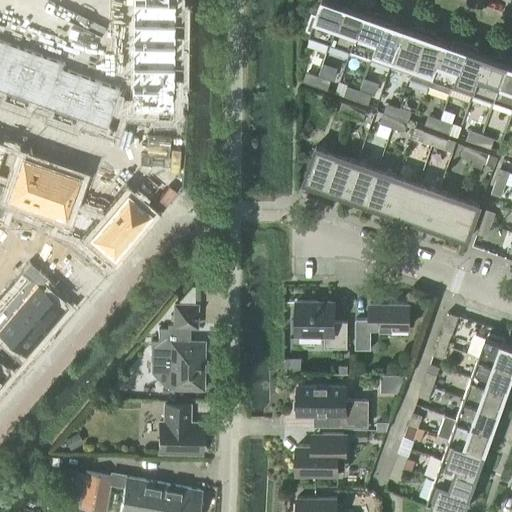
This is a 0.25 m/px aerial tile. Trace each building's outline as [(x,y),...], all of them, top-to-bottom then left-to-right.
[(331,40),(345,1),(342,0),(341,0),(330,0),(331,0),(329,0),(321,0),(316,15),(312,14),(306,29),(310,31),(310,33),(331,40)] [(351,47),(364,12),(356,9),(357,8),(354,6),(352,4),(349,3),(345,1),(331,40),(351,47)] [(131,3),(130,112),(173,112),(175,3),(131,3)] [(372,55),(385,16),(383,15),(380,14),(377,14),(374,14),(372,14),(372,15),(364,12),(351,47),(372,55)] [(392,62),(405,27),(397,24),(397,23),(395,21),(393,19),(390,17),(385,16),(372,55),(392,62)] [(412,69),(426,30),(423,29),(420,29),(417,28),(413,28),(412,29),(405,27),(392,62),(412,69)] [(429,86),(445,41),(438,38),(438,37),(436,35),(433,33),(432,33),(429,31),(426,30),(412,69),(409,79),(429,86)] [(0,39),(0,90),(106,129),(120,88),(58,66),(60,61),(0,39)] [(453,44),(445,41),(429,86),(450,93),(453,84),(467,44),(464,44),(461,43),(458,43),(453,43),(453,44)] [(474,91),(486,56),(478,53),(479,52),(476,50),(474,48),(471,46),(467,44),(453,84),(474,91)] [(494,98),(508,59),(505,58),(502,58),(499,57),(495,57),(494,59),(486,56),(474,91),(494,98)] [(511,104),(511,60),(508,59),(494,98),(511,104)] [(315,85),(318,76),(308,72),(304,82),(315,85)] [(329,79),(318,76),(315,85),(325,89),(329,79)] [(356,100),(359,90),(349,86),(345,96),(356,100)] [(369,94),(359,90),(356,100),(366,104),(369,94)] [(351,116),(354,106),(344,102),(340,112),(351,116)] [(395,117),(399,107),(389,104),(385,114),(395,117)] [(364,110),(354,106),(351,116),(361,119),(364,110)] [(409,111),(399,107),(395,117),(406,121),(409,111)] [(392,127),(395,117),(385,114),(382,124),(392,127)] [(437,129),(440,119),(430,115),(427,125),(437,129)] [(402,131),(406,121),(395,117),(392,127),(402,131)] [(451,123),(440,119),(437,129),(447,133),(451,123)] [(478,144),(482,134),(472,130),(468,140),(478,144)] [(432,145),(435,135),(425,131),(422,141),(432,145)] [(492,138),(482,134),(478,144),(489,147),(492,138)] [(446,139),(435,135),(432,145),(442,148),(446,139)] [(322,193),(336,154),(316,146),(303,182),(312,185),(311,186),(314,188),(316,190),(319,191),(322,193)] [(473,159),(476,149),(466,146),(462,156),(473,159)] [(486,153),(476,149),(473,159),(483,163),(486,153)] [(344,196),(357,161),(336,154),(322,193),(325,194),(328,194),(331,195),(334,195),(337,195),(337,194),(344,196)] [(0,183),(0,209),(5,211),(10,197),(37,207),(51,166),(24,156),(13,188),(0,183)] [(364,207),(377,168),(357,161),(344,196),(352,199),(352,200),(354,202),(357,204),(359,205),(364,207)] [(51,166),(37,207),(65,216),(60,230),(73,235),(81,212),(68,208),(79,176),(51,166)] [(385,211),(398,175),(377,168),(364,207),(366,208),(369,209),(372,209),(375,209),(377,209),(378,208),(385,211)] [(499,170),(496,180),(506,184),(509,174),(499,170)] [(405,222),(419,183),(398,175),(385,211),(393,214),(393,215),(395,217),(397,218),(400,220),(405,222)] [(502,194),(506,184),(496,180),(492,191),(502,194)] [(426,225),(439,190),(419,183),(405,222),(407,223),(410,223),(413,224),(418,224),(418,223),(426,225)] [(446,236),(460,197),(439,190),(426,225),(434,228),(433,229),(436,231),(438,233),(441,234),(443,236),(446,236)] [(81,212),(73,235),(87,240),(93,233),(114,252),(146,215),(125,196),(100,224),(94,217),(81,212)] [(480,205),(460,197),(446,236),(448,237),(451,238),(454,238),(459,238),(459,237),(468,240),(480,205)] [(485,211),(481,221),(491,224),(495,214),(485,211)] [(487,235),(491,224),(481,221),(477,231),(487,235)] [(26,279),(7,301),(45,333),(64,311),(38,289),(47,278),(29,263),(20,274),(26,279)] [(194,286),(182,299),(182,304),(197,304),(198,286),(194,286)] [(0,333),(1,333),(26,354),(45,333),(7,301),(0,309),(0,333)] [(334,321),(334,301),(297,301),(296,333),(324,333),(324,347),(347,348),(347,322),(334,321)] [(369,319),(355,319),(355,349),(371,349),(371,348),(370,348),(370,327),(409,328),(410,302),(370,302),(369,319)] [(174,324),(168,324),(168,328),(158,328),(158,341),(151,340),(150,360),(151,360),(151,372),(166,387),(170,387),(170,388),(203,389),(203,341),(188,341),(188,326),(196,327),(197,304),(182,304),(175,304),(174,324)] [(448,312),(444,322),(455,326),(458,316),(448,312)] [(441,332),(437,342),(447,346),(451,336),(441,332)] [(486,336),(478,357),(511,369),(511,345),(503,342),(504,338),(489,333),(488,336),(486,336)] [(443,356),(447,346),(437,342),(433,353),(443,356)] [(511,369),(478,357),(471,377),(506,390),(509,382),(510,383),(511,380),(511,369)] [(426,373),(423,383),(432,387),(436,376),(426,373)] [(506,390),(471,377),(463,398),(503,412),(504,409),(504,406),(505,403),(505,400),(505,398),(503,398),(506,390)] [(429,397),(432,387),(423,383),(419,394),(429,397)] [(346,400),(346,386),(298,385),(298,398),(294,398),(294,409),(298,409),(298,413),(328,413),(327,425),(368,426),(368,400),(346,400)] [(501,416),(503,412),(463,398),(456,418),(492,431),(494,423),(496,423),(497,421),(499,419),(501,416)] [(159,452),(201,453),(202,423),(186,422),(186,418),(189,418),(189,404),(165,404),(165,422),(160,422),(159,452)] [(412,414),(408,424),(418,427),(422,417),(412,414)] [(438,434),(449,438),(488,452),(489,450),(490,447),(490,444),(490,442),(490,439),(489,438),(492,431),(456,418),(445,414),(438,434)] [(414,438),(418,427),(408,424),(404,434),(414,438)] [(297,473),(337,473),(337,455),(345,455),(345,433),(321,433),(321,445),(297,445),(297,473)] [(487,454),(488,452),(449,438),(442,459),(477,471),(480,464),(481,464),(483,462),(485,459),(486,457),(487,454)] [(397,454),(394,465),(403,468),(407,458),(397,454)] [(474,479),(477,471),(442,459),(434,479),(474,493),(474,490),(475,487),(475,484),(476,481),(475,479),(474,479)] [(400,478),(403,468),(394,465),(390,475),(400,478)] [(78,507),(101,511),(103,511),(111,477),(85,472),(78,507)] [(157,511),(163,484),(125,477),(118,511),(157,511)] [(473,495),(474,493),(434,479),(427,500),(429,501),(428,505),(443,510),(444,507),(459,511),(462,511),(465,504),(466,505),(468,502),(470,500),(472,497),(473,495)] [(196,511),(200,490),(163,484),(157,511),(196,511)] [(336,511),(337,498),(297,497),(296,511),(336,511)]
